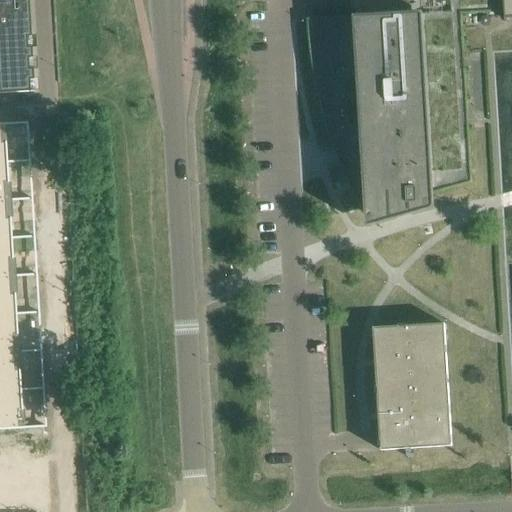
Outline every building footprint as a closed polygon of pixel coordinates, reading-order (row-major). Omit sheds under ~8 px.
[(0,0),(0,93),(32,92),(26,0),(0,0)] [(366,211),(367,227),(434,209),(433,193),(471,182),(468,133),(468,127),(467,121),(461,14),(504,11),(504,20),(506,19),(506,18),(511,17),(511,0),(357,0),(358,17),(308,19),(310,47),(311,56),(315,77),(316,86),(321,107),(324,116),(330,137),(333,145),(342,166),(345,174),(355,195),(364,212),(366,211)] [(0,238),(11,238),(10,218),(5,218),(5,213),(5,201),(0,200),(0,238)] [(0,276),(9,276),(8,264),(8,259),(12,259),(11,238),(0,238),(0,276)] [(0,315),(16,314),(14,294),(10,294),(9,289),(10,289),(9,276),(0,276),(0,315)] [(0,353),(14,352),(13,340),(12,340),(12,335),(17,335),(16,314),(0,315),(0,353)] [(445,324),(384,328),(374,329),(375,338),(374,338),(381,451),(452,446),(445,324)] [(0,391),(20,390),(19,370),(14,370),(14,365),(14,352),(0,353),(0,391)] [(0,430),(18,429),(18,427),(18,416),(17,416),(17,411),(21,410),(20,390),(0,391),(0,430)]
